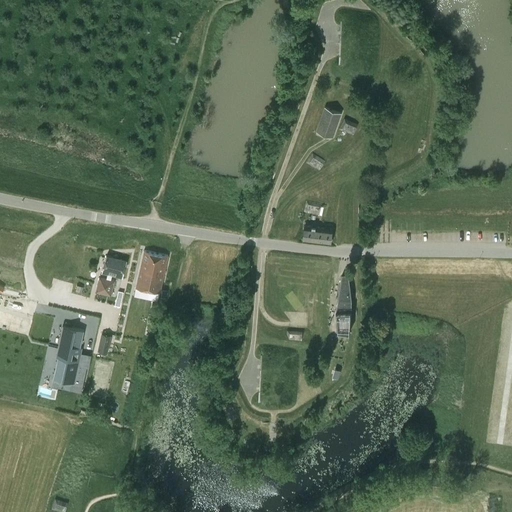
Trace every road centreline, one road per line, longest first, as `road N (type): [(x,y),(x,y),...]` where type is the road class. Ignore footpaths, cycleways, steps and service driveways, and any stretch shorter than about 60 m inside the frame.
road 1 (unclassified): [(511,253),(284,246),(0,200)]
road 2 (track): [(212,15),(151,226)]
road 3 (track): [(122,494),(157,358)]
road 4 (track): [(157,358),(188,232)]
